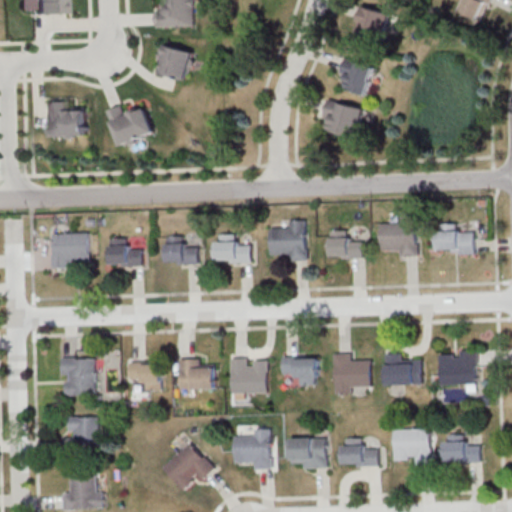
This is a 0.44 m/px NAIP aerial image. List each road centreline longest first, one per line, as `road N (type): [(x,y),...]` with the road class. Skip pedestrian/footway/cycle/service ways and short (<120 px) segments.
road 1 (residential): [(511,177),(0,200)]
road 2 (residential): [(511,301),(15,319)]
road 3 (residential): [(20,511),(10,221)]
road 4 (residential): [(278,189),(282,98),(318,0)]
road 5 (residential): [(7,61),(84,58),(103,49),(109,0)]
road 6 (residential): [(9,200),(7,61)]
